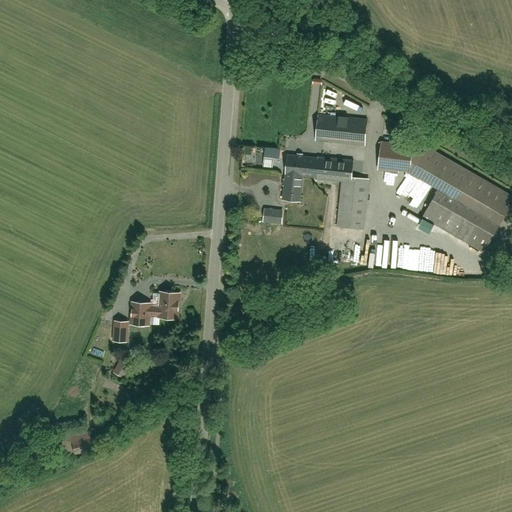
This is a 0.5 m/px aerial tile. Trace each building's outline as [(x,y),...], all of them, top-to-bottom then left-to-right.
[(319,112),(317,140),(366,144),(368,116),(319,112)] [(380,144),(378,170),(410,172),(412,146),(380,144)] [(265,147),(265,159),(281,159),(281,147),(265,147)] [(511,195),(430,149),(414,177),(502,227),(511,208),(511,195)] [(286,174),(287,174),(284,199),(294,200),(295,194),(300,195),(302,175),(317,177),(318,158),(288,155),(286,174)] [(318,158),(317,177),(316,179),(342,182),(338,226),(364,229),(369,179),(352,177),(354,160),(318,157),(318,158)] [(440,195),(426,219),(485,253),(499,229),(440,195)] [(266,211),(265,223),(282,224),(282,211),(266,211)] [(133,302),(132,323),(139,324),(141,326),(145,326),(147,324),(149,324),(149,315),(160,316),(178,317),(180,293),(161,292),(160,307),(150,306),(150,303),(133,302)] [(116,321),(114,340),(126,341),(128,322),(116,321)] [(121,361),(115,372),(123,376),(129,365),(121,361)] [(71,438),(74,453),(95,448),(92,434),(71,438)]
